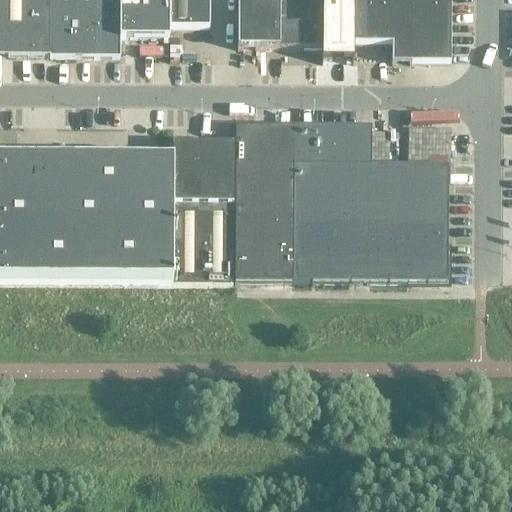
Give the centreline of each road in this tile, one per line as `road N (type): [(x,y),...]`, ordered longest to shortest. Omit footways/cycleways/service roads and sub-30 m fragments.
road 1 (unclassified): [(0,95),(489,102)]
road 2 (unclassified): [(489,102),(480,296)]
